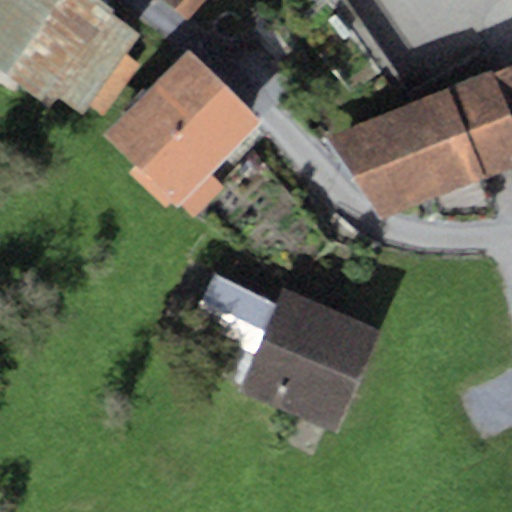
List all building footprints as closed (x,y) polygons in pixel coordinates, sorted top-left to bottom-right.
[(138,35),(87,0),(0,0),(0,73),(45,106),(57,89),(85,110),(138,35)] [(164,0),(189,22),(208,0),(164,0)] [(400,78),(346,0),(316,0),(279,31),(345,114),(400,78)] [(261,122),(189,52),(107,134),(192,218),(224,187),(210,173),(261,122)] [(511,63),(494,70),(511,120),(511,63)] [(511,120),(494,70),(325,141),(381,219),(511,165),(511,120)] [(244,383),(279,304),(217,276),(181,354),(244,383)] [(379,330),(285,289),(279,304),(244,383),(239,393),(333,435),(379,330)]
